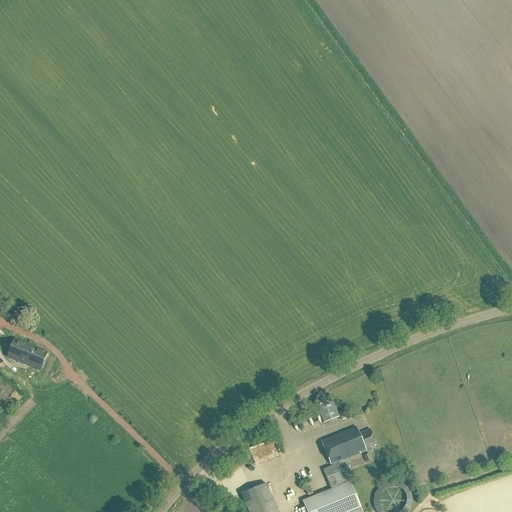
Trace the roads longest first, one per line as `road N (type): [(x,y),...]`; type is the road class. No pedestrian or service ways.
road 1 (tertiary): [(160,511),(213,453),(299,394),(447,326),(511,308)]
road 2 (track): [(511,254),(323,0)]
road 3 (track): [(182,482),(0,315)]
